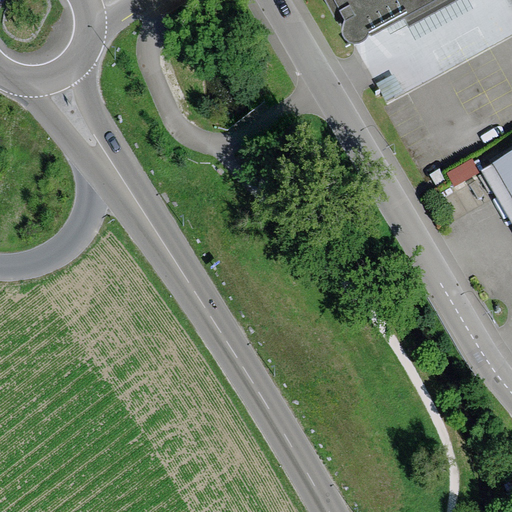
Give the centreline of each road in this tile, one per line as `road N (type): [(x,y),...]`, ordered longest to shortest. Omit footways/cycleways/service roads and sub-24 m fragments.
road 1 (secondary): [(54,77),(322,511)]
road 2 (residential): [(274,0),(475,346),(511,392)]
